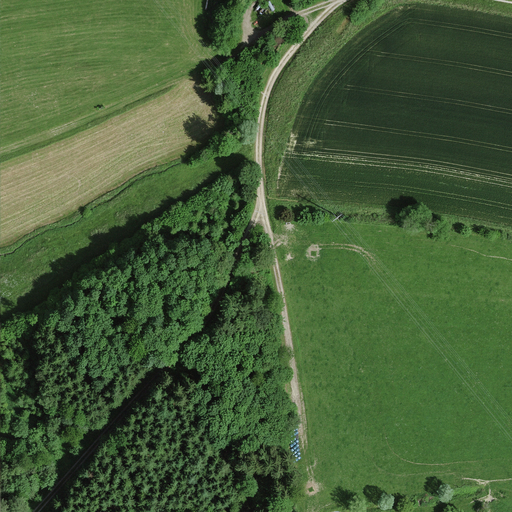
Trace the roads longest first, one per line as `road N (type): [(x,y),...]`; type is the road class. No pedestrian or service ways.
road 1 (track): [(261,202),(205,320),(35,511)]
road 2 (track): [(335,2),(266,31),(231,56),(0,152)]
road 3 (track): [(261,202),(292,359),(305,511)]
road 4 (track): [(346,0),(276,64),(260,112),(261,202)]
